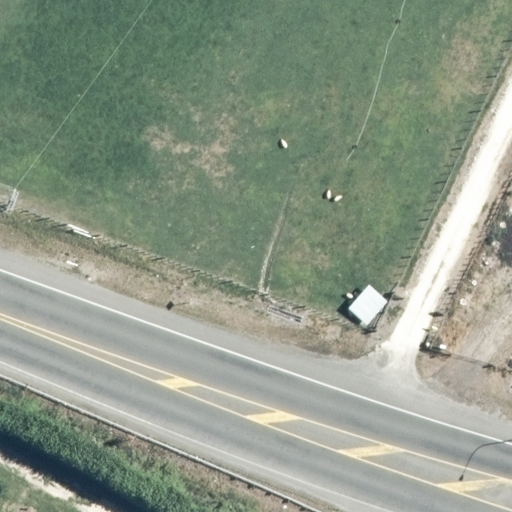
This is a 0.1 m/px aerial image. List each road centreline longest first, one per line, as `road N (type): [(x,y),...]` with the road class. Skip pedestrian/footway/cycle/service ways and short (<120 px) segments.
road 1 (secondary): [(251,402),(0,309)]
road 2 (secondary): [(251,402),(511,461)]
road 3 (secondary): [(477,511),(251,402)]
